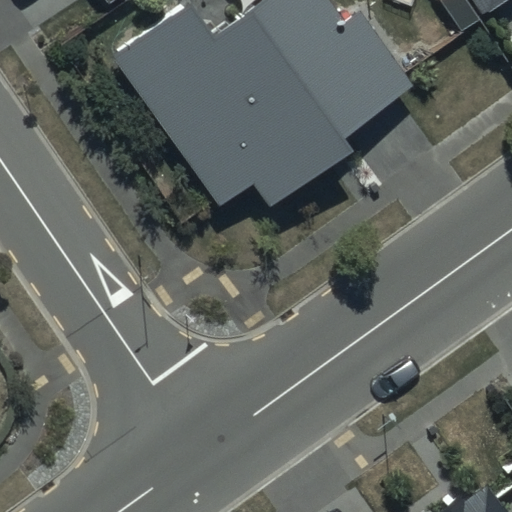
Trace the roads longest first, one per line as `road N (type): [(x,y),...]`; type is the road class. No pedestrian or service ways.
road 1 (tertiary): [(511,228),(199,451)]
road 2 (residential): [(0,158),(199,451)]
